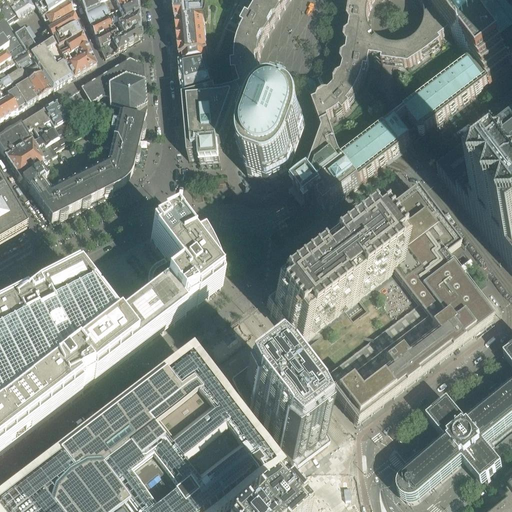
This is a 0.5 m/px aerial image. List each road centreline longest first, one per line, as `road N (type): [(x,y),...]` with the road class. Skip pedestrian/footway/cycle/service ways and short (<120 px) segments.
road 1 (tertiary): [(511,328),(372,442),(373,468)]
road 2 (unknown): [(116,397),(163,469),(152,489),(95,414)]
road 3 (residential): [(29,288),(155,223),(165,208),(166,178)]
road 4 (unknown): [(158,16),(178,19),(180,63),(218,61),(226,89),(281,88)]
road 5 (tertiary): [(511,379),(381,479)]
road 6 (unclassified): [(511,298),(412,168)]
road 7 (residential): [(166,178),(46,241)]
road 8 (residential): [(166,178),(161,48)]
road 9 (residential): [(104,70),(0,135)]
